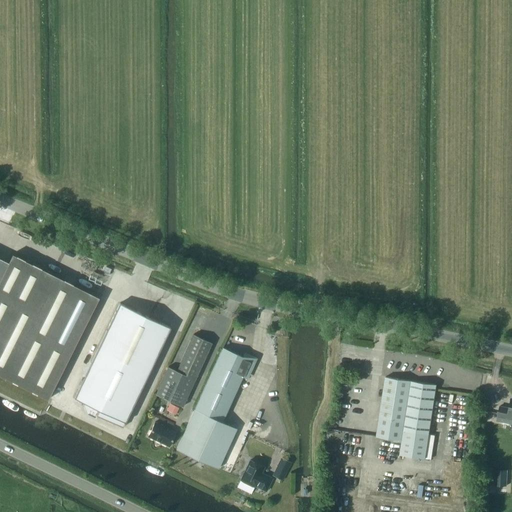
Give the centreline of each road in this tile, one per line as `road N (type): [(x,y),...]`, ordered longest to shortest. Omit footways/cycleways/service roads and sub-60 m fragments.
road 1 (tertiary): [(511,350),(269,305),(0,200)]
road 2 (secondary): [(134,511),(0,446)]
